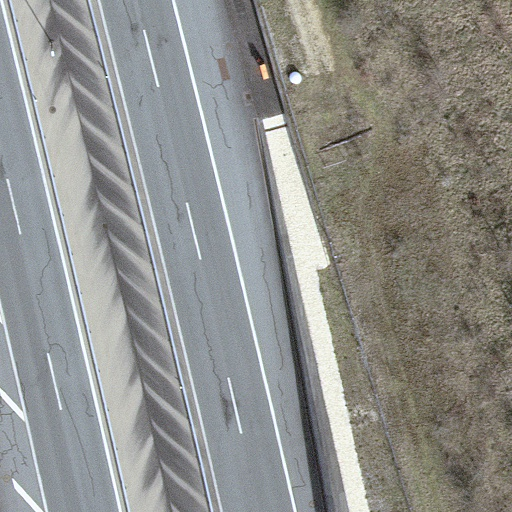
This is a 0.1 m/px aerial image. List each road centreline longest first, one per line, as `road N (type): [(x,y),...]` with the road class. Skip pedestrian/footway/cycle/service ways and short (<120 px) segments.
road 1 (motorway): [(259,511),(133,0)]
road 2 (motorway): [(0,165),(80,511)]
